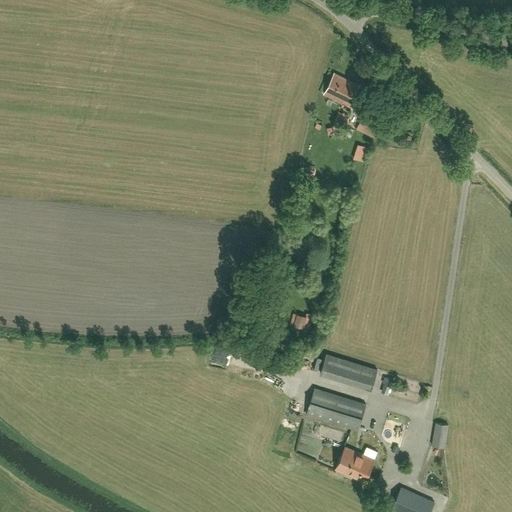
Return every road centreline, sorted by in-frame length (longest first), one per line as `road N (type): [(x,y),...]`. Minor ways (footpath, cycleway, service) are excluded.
road 1 (unclassified): [(511,196),(345,19)]
road 2 (unclassified): [(511,48),(383,14),(345,19)]
